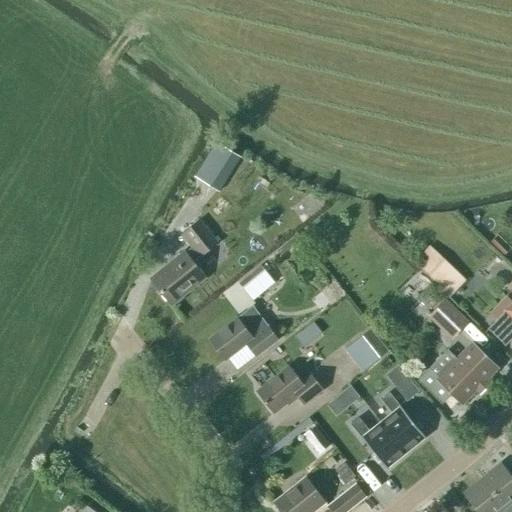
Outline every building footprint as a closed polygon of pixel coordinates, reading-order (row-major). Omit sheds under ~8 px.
[(223,147),(201,182),(218,192),(240,158),(223,147)] [(200,257),(217,244),(231,233),(213,210),(182,235),(192,248),(185,253),(151,280),(171,305),(205,278),(192,262),(200,256),(200,257)] [(448,298),(465,280),(429,246),(419,257),(425,262),(419,268),(441,289),(440,291),(448,298)] [(264,271),(242,289),(253,301),(275,286),(264,271)] [(511,301),(511,302),(506,296),(489,313),(497,320),(488,330),(505,346),(511,338),(511,301)] [(451,340),(468,322),(445,299),(427,317),(451,340)] [(255,357),(277,340),(252,307),(208,340),(224,361),(246,345),(255,357)] [(371,364),(388,351),(370,328),(353,342),(371,364)] [(304,330),(294,337),(303,348),(312,341),(304,330)] [(461,402),(494,368),(472,347),(439,380),(429,370),(418,381),(441,404),(452,393),(461,402)] [(300,382),(288,367),(256,392),(274,414),(296,396),(304,406),(323,391),(309,374),(300,382)] [(406,402),(419,392),(410,380),(397,390),(406,402)] [(359,398),(350,386),(348,388),(337,397),(346,408),(359,398)] [(381,423),(405,454),(423,439),(424,439),(425,438),(400,407),(389,393),(381,400),(392,414),(381,423)] [(387,469),(387,468),(405,454),(381,423),(369,432),(358,418),(350,425),(361,438),(386,469),(387,469)] [(302,432),(316,447),(327,437),(314,422),(302,432)] [(482,480),(507,511),(511,511),(511,477),(501,464),(482,480)] [(280,511),(313,511),(325,503),(305,478),(274,503),(280,511)] [(327,507),(331,511),(346,511),(365,497),(371,493),(361,480),(355,485),(327,507)] [(507,511),(482,480),(463,495),(476,511),(507,511)]
